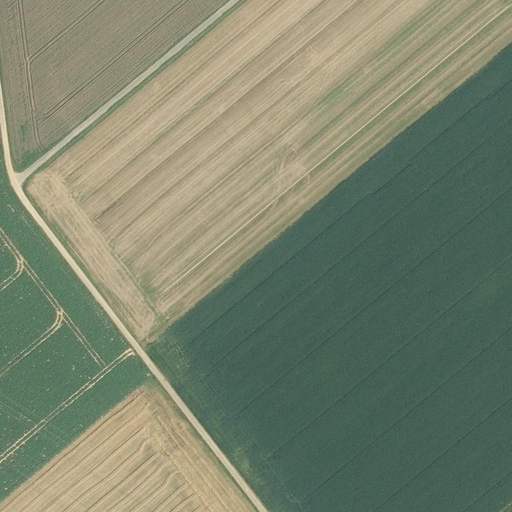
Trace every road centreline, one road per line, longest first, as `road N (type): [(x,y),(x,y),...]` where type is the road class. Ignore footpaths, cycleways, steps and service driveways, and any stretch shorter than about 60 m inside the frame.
road 1 (track): [(265,511),(22,195),(0,88)]
road 2 (track): [(15,182),(250,0)]
